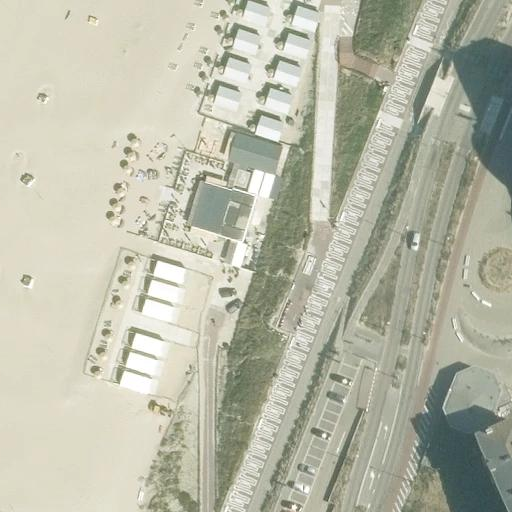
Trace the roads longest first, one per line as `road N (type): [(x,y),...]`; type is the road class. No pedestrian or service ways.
road 1 (secondary): [(501,0),(430,158),(385,381),(348,511)]
road 2 (secondary): [(373,511),(450,186),(511,33)]
